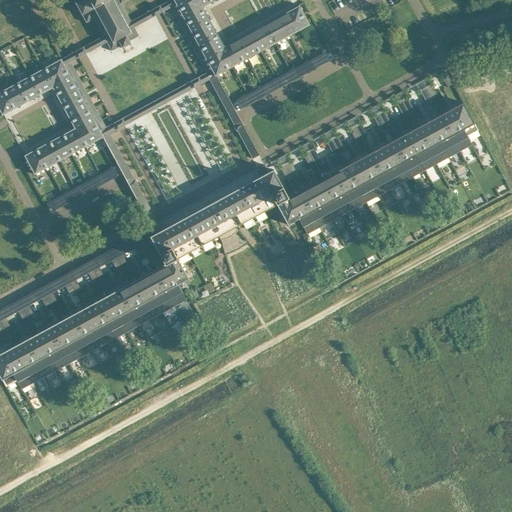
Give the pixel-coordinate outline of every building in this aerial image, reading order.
[(131,21),(122,4),(128,0),(74,0),(87,23),(94,19),(103,36),(86,46),(90,52),(107,42),(112,51),(121,46),(122,48),(131,44),(130,41),(139,36),(134,27),(152,18),(148,12),(131,21)] [(170,0),(162,4),(166,10),(176,5),(212,70),(201,75),(205,82),(209,80),(252,159),(259,155),(259,154),(244,126),(236,112),(216,76),(310,25),(299,5),(263,24),(263,25),(224,46),(203,7),(216,0),(170,0)] [(322,52),(316,55),(321,63),(326,61),(322,52)] [(68,56),(0,92),(0,110),(3,115),(53,88),(63,107),(65,109),(75,128),(25,156),(35,174),(103,138),(122,173),(128,184),(135,180),(110,134),(114,131),(111,125),(106,127),(100,130),(84,100),(82,97),(65,65),(71,62),(75,59),(72,53),(68,56)] [(306,60),(301,63),(305,72),(310,69),(306,60)] [(290,69),(284,72),(289,81),(295,78),(290,69)] [(445,69),(439,72),(447,87),(453,84),(445,69)] [(511,70),(480,78),(491,126),(511,121),(511,70)] [(274,78),(269,81),(273,89),(279,87),(274,78)] [(428,79),(422,82),(433,102),(438,99),(428,79)] [(422,82),(416,85),(427,105),(433,102),(422,82)] [(129,124),(191,90),(187,83),(125,117),(129,124)] [(258,87),(253,89),(257,98),(263,95),(258,87)] [(404,91),(399,95),(409,115),(415,111),(404,91)] [(242,95),(237,98),(241,107),(247,104),(242,95)] [(399,95),(393,98),(404,118),(409,115),(399,95)] [(37,334),(0,354),(0,375),(3,380),(6,387),(18,380),(22,388),(121,334),(150,319),(186,299),(182,292),(182,291),(179,285),(189,279),(178,258),(220,236),(236,227),(277,205),(288,225),(299,219),(302,226),(303,226),(307,233),(471,144),(467,136),(478,130),(463,103),(456,106),(453,108),(417,128),(416,127),(415,127),(414,127),(412,128),(411,129),(410,130),(411,131),(329,175),(329,174),(327,174),(326,175),(324,176),(323,177),(322,178),(323,179),(289,197),(274,170),(269,172),(265,166),(265,165),(264,164),(257,168),(262,176),(254,181),(219,200),(206,207),(171,226),(162,230),(158,222),(151,226),(151,227),(155,234),(150,237),(165,264),(131,283),(131,282),(129,282),(128,282),(126,283),(125,284),(124,285),(125,286),(44,330),(43,329),(42,329),(40,330),(39,331),(38,332),(37,333),(37,334)] [(381,104),(375,107),(385,125),(390,122),(381,104)] [(375,107),(370,110),(379,128),(385,125),(375,107)] [(357,117),(352,120),(361,137),(367,134),(357,117)] [(352,120),(346,123),(356,140),(361,137),(352,120)] [(334,130),(328,133),(338,150),(339,153),(345,150),(343,147),(334,130)] [(328,133),(323,136),(332,153),(338,150),(328,133)] [(311,142),(305,145),(313,160),(316,165),(322,162),(311,142)] [(305,145),(300,148),(308,163),(313,160),(305,145)] [(288,155),(282,158),(293,178),(298,175),(288,155)] [(282,158),(276,161),(287,181),(293,178),(282,158)] [(111,167),(105,169),(110,178),(115,175),(111,167)] [(96,174),(91,177),(96,186),(101,183),(96,174)] [(82,182),(77,185),(82,193),(87,191),(82,182)] [(137,184),(130,187),(146,216),(153,213),(137,184)] [(68,189),(63,192),(68,201),(73,198),(68,189)] [(54,197),(49,200),(54,209),(59,206),(54,197)] [(142,235),(136,238),(145,253),(150,249),(142,235)] [(136,238),(131,241),(139,256),(145,253),(136,238)] [(119,247),(113,250),(121,265),(127,262),(119,247)] [(113,250),(108,253),(116,268),(121,265),(113,250)] [(96,260),(90,263),(98,278),(104,275),(96,260)] [(90,263),(84,266),(92,281),(98,278),(90,263)] [(72,273),(67,276),(75,291),(80,288),(72,273)] [(67,276),(61,279),(69,294),(75,291),(67,276)] [(49,285),(43,288),(51,303),(57,300),(49,285)] [(43,288),(38,291),(46,306),(51,303),(43,288)] [(25,298),(20,301),(28,316),(33,313),(25,298)] [(20,301),(14,304),(22,319),(28,316),(20,301)] [(2,311),(0,311),(0,320),(4,329),(10,326),(2,311)]
